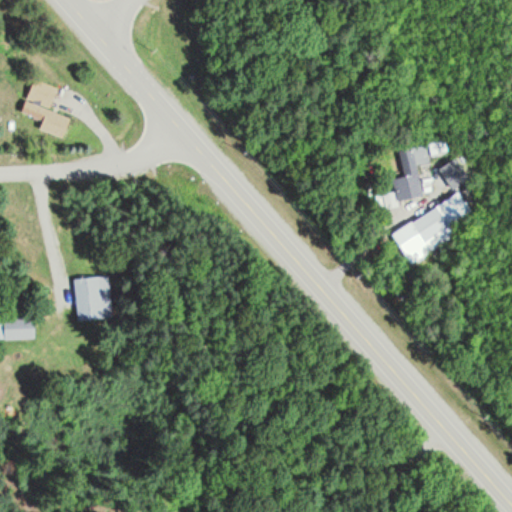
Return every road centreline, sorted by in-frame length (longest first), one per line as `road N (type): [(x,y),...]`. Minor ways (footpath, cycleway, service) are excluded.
road 1 (primary): [(511,506),(69,0)]
road 2 (residential): [(0,173),(134,163),(180,133)]
